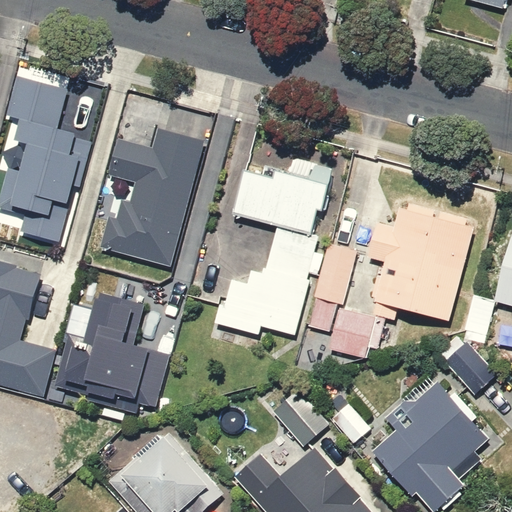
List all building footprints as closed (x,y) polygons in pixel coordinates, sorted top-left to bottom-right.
[(184,279),(229,125),(163,106),(150,149),(127,143),(95,253),(184,279)] [(103,159),(29,139),(7,224),(81,244),(103,159)] [(280,236),(329,249),(331,243),(348,183),(291,167),(284,192),(258,185),(246,226),(280,236)] [(392,276),(381,313),(393,316),(462,335),(490,230),(405,206),(399,231),(379,225),(371,254),(367,269),(392,276)] [(329,249),(280,236),(269,276),(238,267),(220,333),(268,346),(272,335),(303,344),(308,326),(329,249)] [(357,306),(371,254),(331,243),(329,249),(308,326),(337,334),(331,357),(378,370),(391,322),(355,312),(357,306)] [(496,346),(507,307),(477,300),(467,339),(496,346)] [(72,347),(19,332),(2,391),(54,406),(72,347)] [(409,438),(384,459),(427,511),(460,511),(480,496),(463,475),(498,445),(439,374),(389,415),(409,438)] [(364,456),(384,439),(352,403),(333,420),(310,394),(281,419),(317,460),(326,452),(346,435),(364,456)] [(223,511),(238,498),(186,444),(123,504),(130,511),(223,511)] [(282,456),(246,488),(267,511),(379,511),(326,452),(317,460),(299,475),(282,456)]
